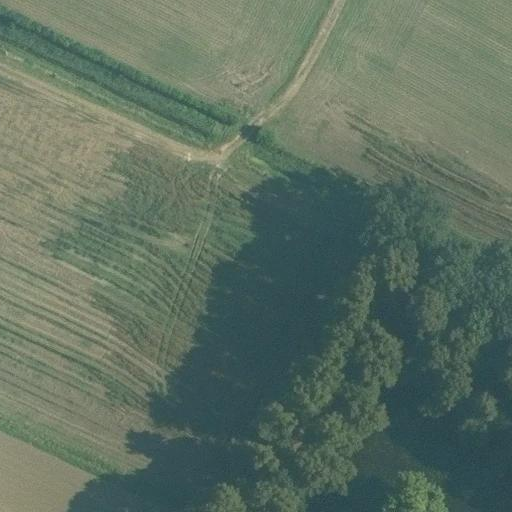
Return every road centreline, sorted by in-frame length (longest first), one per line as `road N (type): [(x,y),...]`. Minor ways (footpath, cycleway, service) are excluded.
road 1 (track): [(0,68),(185,154),(205,156),(283,102),(335,0)]
road 2 (track): [(511,422),(371,320),(250,511)]
